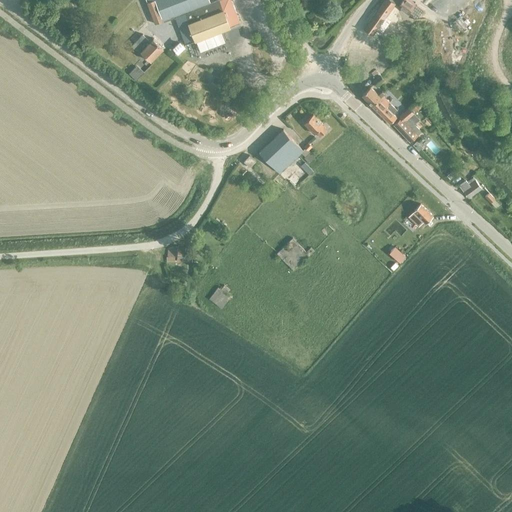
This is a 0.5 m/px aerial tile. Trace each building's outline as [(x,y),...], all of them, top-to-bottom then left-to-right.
[(145,0),(147,2),(152,0),(154,0),(162,21),(163,22),(175,18),(209,4),(207,0),(145,0)] [(154,0),(152,0),(147,2),(155,24),(162,21),(154,0)] [(220,0),(209,4),(175,18),(185,44),(195,40),(200,51),(225,41),(221,30),(239,23),(229,0),(220,0)] [(384,0),(362,30),(371,36),(395,4),(390,0),(384,0)] [(402,0),(398,6),(397,7),(407,14),(408,13),(416,19),(422,11),(414,5),(407,0),(402,0)] [(459,17),(452,23),(459,32),(466,26),(459,17)] [(144,55),(150,61),(163,48),(153,39),(150,42),(142,34),(131,46),(142,57),(144,55)] [(179,43),(171,50),(177,56),(185,49),(179,43)] [(370,74),(369,75),(371,78),(372,76),(375,79),(383,73),(380,70),(377,72),(375,70),(370,74)] [(358,74),(351,82),(356,86),(363,79),(358,74)] [(384,81),(380,76),(373,82),(378,87),(384,81)] [(372,106),(382,96),(384,95),(381,92),(378,96),(370,88),(361,96),(371,106),(372,106)] [(483,89),(477,93),(485,103),(490,99),(483,89)] [(396,111),(382,96),(372,106),(389,124),(396,117),(393,114),(396,111)] [(417,104),(411,109),(415,113),(420,108),(417,104)] [(394,125),(410,142),(420,132),(407,118),(413,113),(408,108),(399,117),(401,119),(394,125)] [(319,137),(326,130),(322,126),(323,125),(313,114),(304,123),(314,134),(315,132),(319,137)] [(483,118),(477,121),(483,132),(489,128),(483,118)] [(279,173),(300,152),(302,150),(282,129),(258,152),(279,173)] [(307,150),(311,146),(307,142),(303,146),(305,147),(307,150)] [(302,150),(300,152),(304,156),(303,157),(307,162),(314,156),(309,151),(309,152),(307,150),(305,147),(302,150)] [(249,168),(255,161),(249,156),(243,162),(249,168)] [(301,167),(309,174),(313,170),(305,163),(301,167)] [(452,170),(447,176),(450,179),(455,173),(452,170)] [(468,198),(483,186),(481,184),(479,185),(472,177),(466,181),(465,180),(458,186),(468,198)] [(491,203),(494,199),(489,193),(485,197),(491,203)] [(432,216),(419,204),(407,216),(418,226),(423,221),(425,223),(432,216)] [(293,270),(313,250),(310,247),(305,251),(292,237),(276,253),(293,270)] [(192,258),(192,248),(172,246),(167,250),(167,256),(166,256),(166,260),(174,261),(175,256),(177,256),(176,261),(181,261),(181,259),(183,259),(183,257),(192,258)] [(394,247),(389,253),(399,262),(403,258),(404,256),(394,247)] [(218,287),(209,299),(222,308),(230,297),(227,295),(230,290),(224,285),(221,289),(218,287)]
